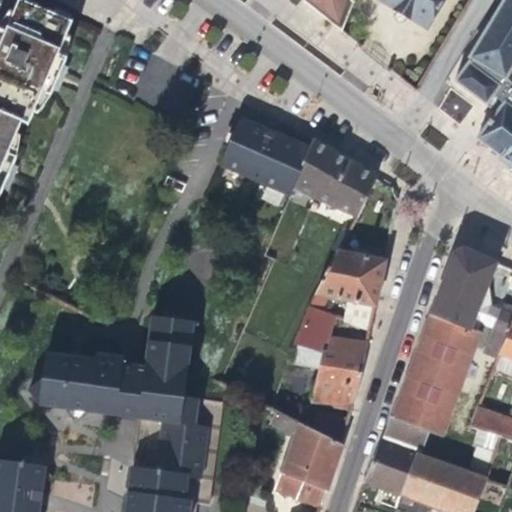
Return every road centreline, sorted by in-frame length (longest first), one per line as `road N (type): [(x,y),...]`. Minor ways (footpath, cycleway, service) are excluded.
road 1 (residential): [(335,511),(452,184)]
road 2 (tertiary): [(393,136),(212,0)]
road 3 (residential): [(478,0),(393,136)]
